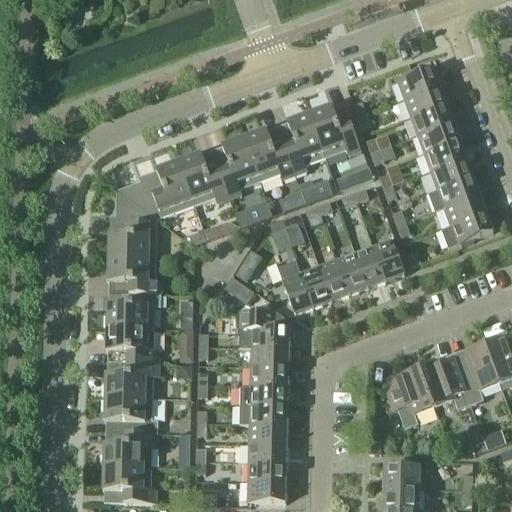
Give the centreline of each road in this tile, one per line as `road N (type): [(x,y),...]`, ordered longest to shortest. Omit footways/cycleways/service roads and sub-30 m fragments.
road 1 (tertiary): [(50,511),(59,191),(70,168),(107,135),(446,12)]
road 2 (residential): [(318,511),(323,368),(511,301)]
road 3 (residential): [(511,187),(446,12)]
